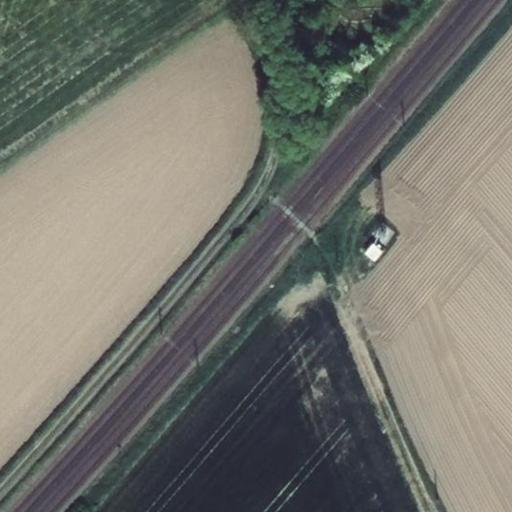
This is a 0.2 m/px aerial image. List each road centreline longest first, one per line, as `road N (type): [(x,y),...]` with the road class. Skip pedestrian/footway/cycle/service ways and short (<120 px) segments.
road 1 (track): [(0,497),(258,190),(281,122),(260,0)]
road 2 (track): [(433,511),(386,418),(343,299)]
